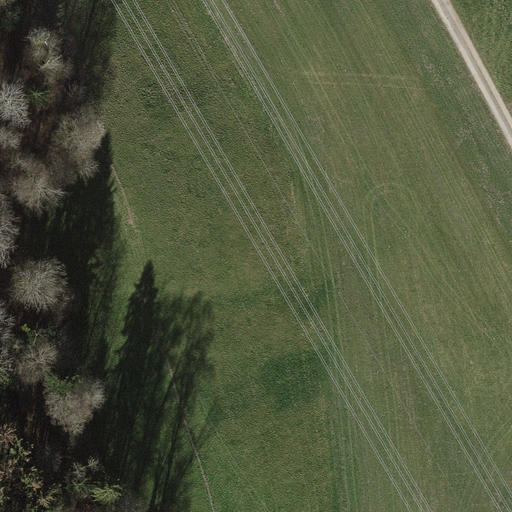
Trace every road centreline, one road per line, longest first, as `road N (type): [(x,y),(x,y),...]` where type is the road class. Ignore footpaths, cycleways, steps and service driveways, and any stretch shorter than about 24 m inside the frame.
road 1 (track): [(61,511),(0,337)]
road 2 (track): [(511,150),(433,0)]
